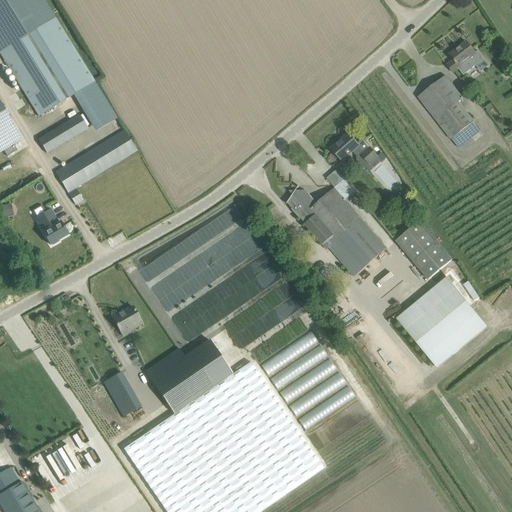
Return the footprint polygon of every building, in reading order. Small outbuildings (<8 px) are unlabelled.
[(96,82),(56,17),(55,18),(53,14),(59,11),(57,8),(51,11),(44,0),(0,0),(0,52),(39,117),(74,96),(96,82)] [(454,60),(448,65),(454,73),(459,69),(463,74),(466,72),(469,76),(480,68),(476,63),(480,59),(476,54),(467,42),(450,55),(454,60)] [(473,124),(457,104),(463,99),(446,77),(419,97),(425,105),(452,140),(473,124)] [(114,113),(96,82),(74,96),(92,126),(114,113)] [(0,101),(0,153),(4,151),(7,156),(18,150),(14,145),(23,140),(0,101)] [(39,140),(47,154),(74,137),(88,128),(80,115),(39,140)] [(84,201),(76,188),(137,151),(125,131),(56,173),(68,193),(76,205),(84,201)] [(342,161),(356,150),(371,166),(379,159),(362,139),(358,143),(349,134),(332,149),(342,161)] [(378,157),(379,159),(382,163),(387,158),(382,153),(378,157)] [(335,188),(346,200),(355,193),(344,180),(335,188)] [(346,200),(335,188),(318,204),(306,191),(289,191),(293,195),(287,204),(294,212),(299,219),(300,218),(305,224),(304,224),(323,245),(325,243),(355,277),(388,249),(346,200)] [(0,218),(8,217),(6,205),(0,206),(0,218)] [(35,218),(51,245),(52,244),(53,246),(59,242),(59,241),(68,235),(61,222),(59,223),(51,209),(35,218)] [(395,243),(427,281),(451,261),(419,222),(395,243)] [(397,319),(430,358),(479,316),(447,278),(397,319)] [(112,317),(117,326),(124,337),(131,333),(128,329),(141,322),(133,307),(120,314),(119,313),(112,317)] [(254,307),(225,323),(238,347),(263,334),(256,321),(260,319),(254,307)] [(175,415),(124,449),(166,511),(259,511),(323,469),(251,362),(233,375),(210,340),(185,357),(179,349),(146,372),(175,415)] [(133,363),(142,359),(138,348),(128,352),(133,363)] [(104,383),(124,417),(141,407),(121,373),(104,383)] [(32,462),(42,480),(54,475),(56,480),(67,474),(56,450),(32,462)] [(40,511),(23,482),(19,484),(10,468),(0,473),(0,504),(4,511),(40,511)]
